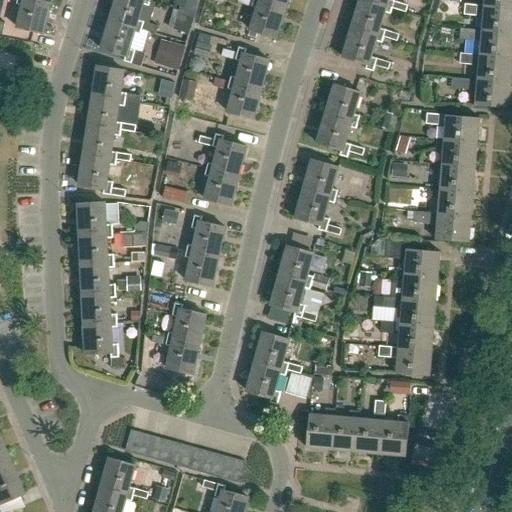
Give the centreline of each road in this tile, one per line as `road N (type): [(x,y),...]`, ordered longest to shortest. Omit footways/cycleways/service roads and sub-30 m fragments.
road 1 (residential): [(211,420),(272,152),(319,0)]
road 2 (residential): [(100,390),(75,382),(58,362),(49,174),(57,92),(84,0)]
road 3 (residential): [(511,241),(438,500),(474,510)]
road 4 (residential): [(69,489),(57,486),(0,357)]
road 5 (secondary): [(474,510),(511,377)]
road 6 (residential): [(272,511),(280,454),(258,432),(211,420)]
